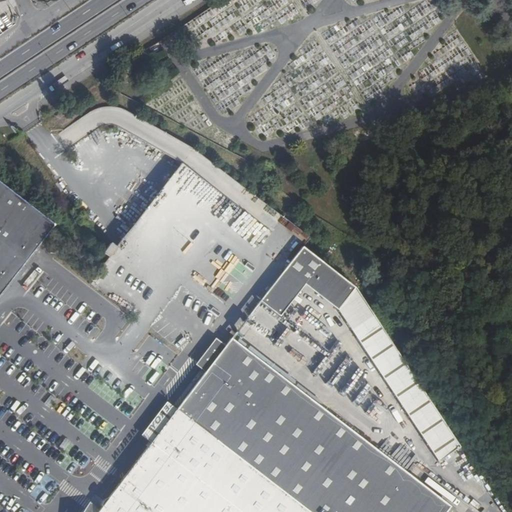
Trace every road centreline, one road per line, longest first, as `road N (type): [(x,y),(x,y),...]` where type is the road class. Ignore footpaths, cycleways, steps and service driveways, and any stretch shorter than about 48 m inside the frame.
road 1 (unclassified): [(170,0),(0,113)]
road 2 (trunk): [(0,91),(137,0)]
road 3 (trunk): [(105,0),(0,69)]
